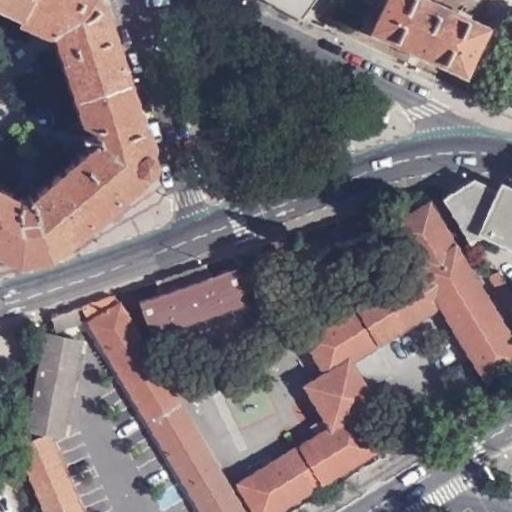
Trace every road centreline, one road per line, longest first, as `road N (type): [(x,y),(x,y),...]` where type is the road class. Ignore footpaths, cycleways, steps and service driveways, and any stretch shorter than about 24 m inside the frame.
road 1 (unclassified): [(476,147),(424,112),(186,0)]
road 2 (primary): [(476,147),(408,158),(194,239)]
road 3 (unclassified): [(120,0),(194,239)]
road 4 (primary): [(194,239),(0,302)]
